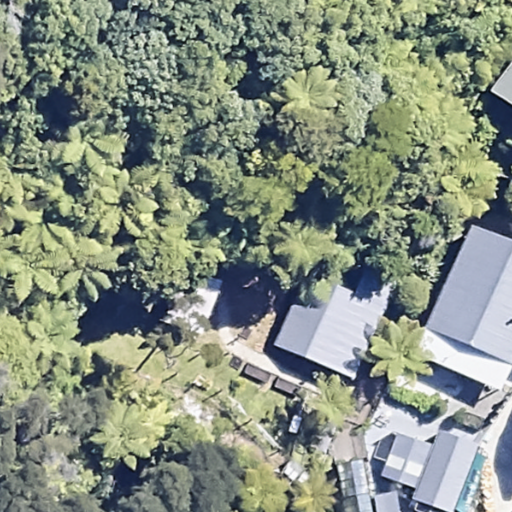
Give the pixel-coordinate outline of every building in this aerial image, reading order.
[(511,55),(480,99),(511,122),(511,55)] [(511,244),(464,225),(421,328),(511,365),(511,244)] [(299,359),(350,381),(380,311),(329,290),(299,359)] [(377,476),(411,489),(427,447),(393,434),(377,476)] [(447,511),(472,450),(432,434),(427,447),(411,489),(407,498),(442,511),(447,511)]
